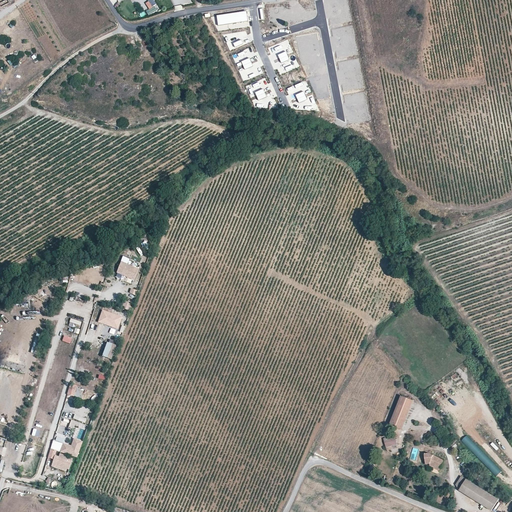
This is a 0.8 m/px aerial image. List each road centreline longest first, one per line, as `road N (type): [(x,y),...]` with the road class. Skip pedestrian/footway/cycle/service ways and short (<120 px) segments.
road 1 (track): [(284,511),(317,465),(439,511)]
road 2 (unclassified): [(269,0),(132,29),(107,0)]
road 3 (track): [(0,114),(90,43),(128,28)]
road 4 (track): [(398,173),(440,205),(477,207),(511,197)]
